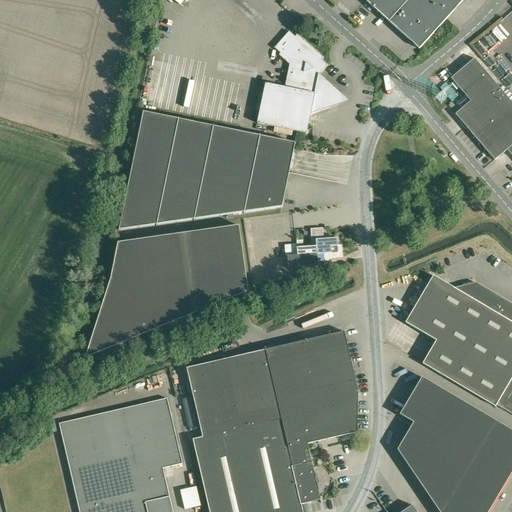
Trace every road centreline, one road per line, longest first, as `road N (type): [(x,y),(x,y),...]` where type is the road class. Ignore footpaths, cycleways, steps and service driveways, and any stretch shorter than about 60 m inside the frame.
road 1 (unclassified): [(351,511),(379,423),(366,159),(378,125),(407,87)]
road 2 (unclassified): [(511,213),(407,87)]
road 3 (unclassified): [(407,87),(501,0)]
road 4 (unclassified): [(407,87),(313,0)]
